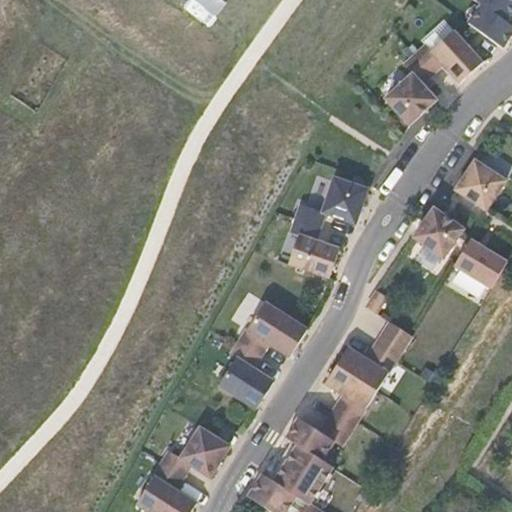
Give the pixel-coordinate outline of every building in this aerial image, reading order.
[(511,0),(474,0),(481,5),(468,23),(503,49),(511,36),(511,26),(505,22),(511,11),(511,0)] [(415,55),(432,75),(443,65),(460,84),(483,63),(454,31),(431,51),(426,45),(415,55)] [(412,75),(385,99),(409,125),(436,100),(422,84),(432,75),(415,55),(403,65),(412,75)] [(475,161),(455,190),(486,211),(506,181),(475,161)] [(300,205),(295,219),(320,227),(325,214),(356,224),(368,189),(334,178),(322,212),(300,205)] [(434,208),(413,237),(444,259),(464,230),(434,208)] [(299,235),(289,264),(329,278),(340,249),(316,241),(320,227),(295,219),(291,232),(299,235)] [(470,240),(455,266),(491,289),(507,263),(470,240)] [(376,314),(386,298),(377,292),(367,308),(376,314)] [(247,329),(239,342),(261,356),(269,344),(290,358),(308,329),(265,302),(247,330),(247,329)] [(390,322),(374,347),(396,361),(412,336),(390,322)] [(261,356),(239,342),(227,361),(232,364),(219,385),(257,409),(274,382),(253,368),(261,356)] [(348,348),(337,366),(377,392),(396,361),(374,347),(366,359),(348,348)] [(343,395),(335,408),(357,422),(377,392),(337,366),(325,384),(343,395)] [(263,474),(248,497),(271,511),(321,511),(309,504),(333,467),(322,460),(334,441),(342,446),(357,422),(335,408),(319,432),(298,419),(286,438),(298,446),(274,482),(263,474)] [(169,451),(161,463),(183,478),(191,466),(210,477),(229,446),(200,427),(180,458),(169,451)] [(183,478),(161,463),(153,476),(154,477),(137,504),(148,511),(191,511),(197,504),(176,490),(183,478)]
